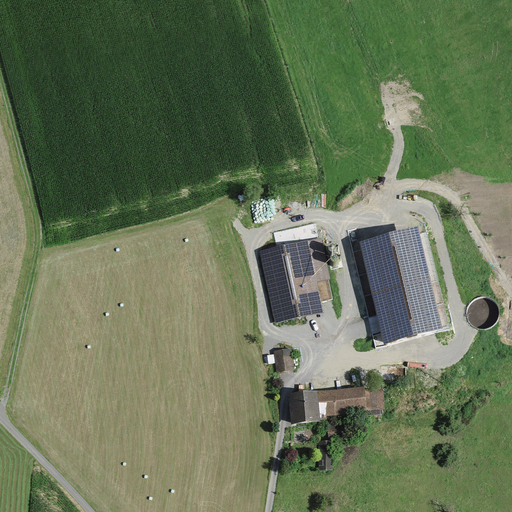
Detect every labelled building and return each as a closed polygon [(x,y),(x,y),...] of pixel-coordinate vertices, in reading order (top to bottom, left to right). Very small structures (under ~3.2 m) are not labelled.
[(442,329),(418,227),(360,241),(384,342),(442,329)] [(322,241),(264,253),(278,323),(324,314),(318,282),(329,280),(322,241)] [(292,355),(279,357),(281,374),(295,372),(292,355)] [(382,391),(322,395),(324,418),(367,415),(366,409),(383,408),(382,391)] [(318,397),(294,398),(296,425),(320,423),(318,397)] [(349,425),(329,427),(331,444),(350,442),(349,425)] [(327,455),(326,469),(334,469),(335,456),(327,455)]
